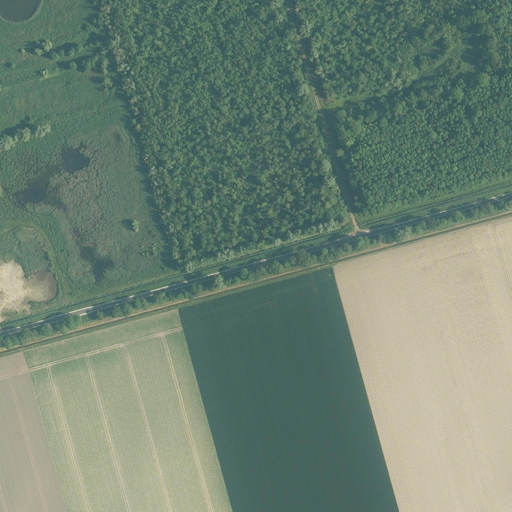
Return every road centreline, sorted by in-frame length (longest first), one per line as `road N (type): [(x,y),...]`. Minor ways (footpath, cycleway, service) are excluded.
road 1 (tertiary): [(0,333),(511,193)]
road 2 (track): [(357,235),(320,110)]
